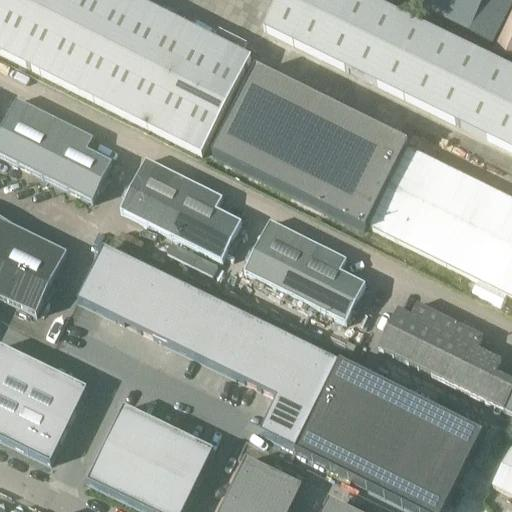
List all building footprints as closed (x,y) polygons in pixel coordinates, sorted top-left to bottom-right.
[(0,0),(0,55),(202,159),(251,62),(128,0),(0,0)] [(511,73),(361,0),(280,0),(265,33),(511,154),(511,73)] [(511,4),(511,0),(404,0),(493,44),(511,4)] [(511,59),(511,11),(495,52),(511,59)] [(213,160),(289,198),(332,111),(256,73),(213,160)] [(0,161),(94,208),(114,169),(89,156),(95,143),(18,104),(0,140),(0,161)] [(332,111),(289,198),(365,236),(408,149),(332,111)] [(511,301),(511,205),(413,157),(375,235),(511,301)] [(172,241),(198,190),(148,164),(122,216),(172,241)] [(223,267),(243,228),(218,215),(224,202),(198,190),(172,241),(223,267)] [(0,301),(37,320),(68,258),(0,223),(0,301)] [(296,303),(322,252),(271,226),(245,278),(296,303)] [(218,270),(173,247),(168,258),(213,280),(218,270)] [(104,252),(78,307),(276,405),(260,439),(296,456),(340,368),(104,252)] [(347,329),(367,290),(342,277),(348,264),(322,252),(296,303),(347,329)] [(456,327),(418,308),(412,320),(399,314),(379,354),(430,379),(456,327)] [(502,415),(511,394),(511,386),(499,380),(505,367),(476,352),(482,340),(456,327),(430,379),(502,415)] [(0,445),(49,468),(86,389),(0,348),(0,445)] [(296,456),(295,458),(405,511),(447,511),(483,439),(340,368),(296,456)] [(511,419),(511,394),(502,415),(511,419)] [(125,411),(88,487),(138,511),(186,511),(214,455),(125,411)] [(511,451),(491,488),(511,499),(511,451)] [(288,511),(299,492),(248,466),(249,464),(247,463),(222,511),(288,511)]
